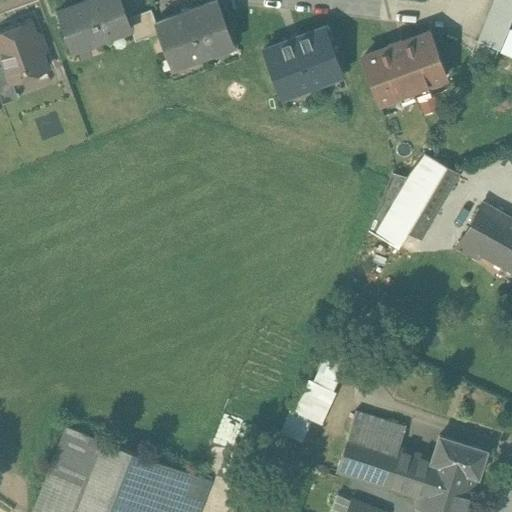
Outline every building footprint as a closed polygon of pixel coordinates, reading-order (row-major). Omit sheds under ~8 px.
[(121,0),(85,0),(57,10),(71,48),(130,26),(131,26),(128,17),(121,0)] [(212,0),(155,21),(158,32),(171,66),(233,43),(217,0),(212,0)] [(511,0),(493,0),(477,40),(498,48),(499,49),(511,15),(511,0)] [(151,8),(128,17),(131,26),(130,26),(135,40),(158,32),(155,21),(151,8)] [(29,20),(0,31),(0,51),(5,64),(11,80),(12,80),(46,67),(41,53),(44,47),(40,35),(33,32),(29,20)] [(325,25),(263,48),(280,95),(342,72),(325,25)] [(511,29),(510,28),(501,51),(511,55),(511,29)] [(430,32),(402,42),(401,39),(389,44),(390,46),(362,57),(378,100),(446,75),(430,32)] [(477,40),(476,39),(471,51),(493,60),(498,48),(477,40)] [(5,64),(0,65),(0,97),(2,103),(18,97),(12,80),(11,80),(5,64)] [(407,230),(395,223),(433,157),(434,157),(424,151),(406,175),(393,171),(368,229),(398,246),(407,230)] [(433,157),(395,223),(407,230),(420,237),(458,172),(433,157)] [(511,220),(482,204),(457,247),(485,263),(489,256),(511,268),(511,220)] [(355,340),(339,333),(334,345),(349,352),(355,340)] [(334,345),(320,374),(336,382),(349,352),(334,345)] [(381,355),(369,349),(360,370),(373,375),(381,355)] [(386,420),(356,410),(349,430),(379,440),(386,420)] [(379,440),(349,430),(336,469),(419,496),(431,461),(432,457),(399,446),(405,426),(386,420),(379,440)] [(66,425),(32,511),(75,511),(103,439),(66,425)] [(486,450),(439,435),(432,457),(431,461),(477,475),(478,476),(482,462),(486,462),(489,453),(486,451),(486,450)] [(138,511),(159,460),(103,439),(75,511),(138,511)] [(186,511),(200,476),(159,460),(138,511),(186,511)] [(465,511),(477,475),(431,461),(419,496),(416,505),(438,511),(465,511)] [(384,511),(385,511),(352,499),(347,511),(384,511)]
